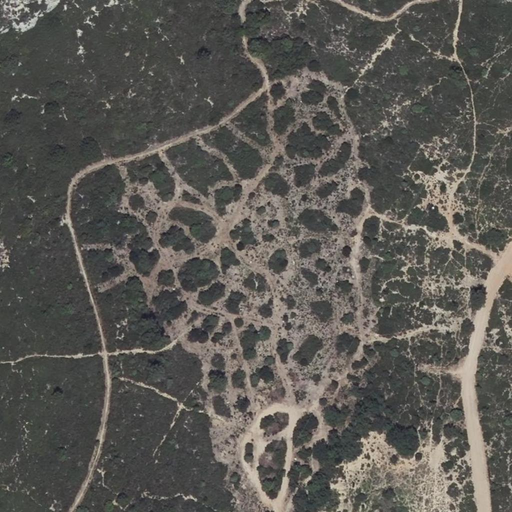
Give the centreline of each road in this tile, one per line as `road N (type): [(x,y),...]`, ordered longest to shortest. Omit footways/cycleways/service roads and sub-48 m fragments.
road 1 (track): [(454,232),(375,210),(364,223),(363,349),(306,401),(290,429),(282,511)]
road 2 (track): [(504,262),(461,240),(449,219),(453,188),(473,153),(471,92),(456,50),(461,0)]
road 3 (track): [(486,511),(471,399),(484,296),(511,250)]
